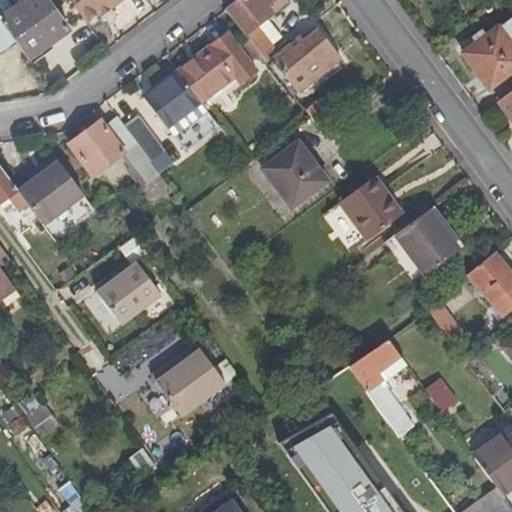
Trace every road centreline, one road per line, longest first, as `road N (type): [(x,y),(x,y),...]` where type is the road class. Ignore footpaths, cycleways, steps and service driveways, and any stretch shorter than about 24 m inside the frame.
road 1 (residential): [(366,0),(511,197)]
road 2 (residential): [(0,118),(69,106),(207,0)]
